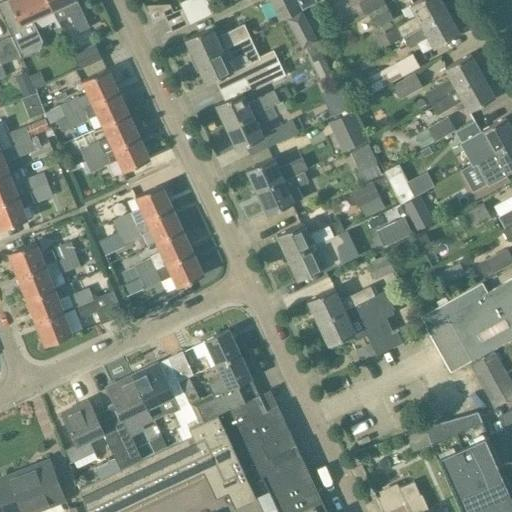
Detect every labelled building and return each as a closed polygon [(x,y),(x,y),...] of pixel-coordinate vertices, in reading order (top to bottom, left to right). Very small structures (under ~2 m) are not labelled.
[(8,0),(14,12),(2,17),(8,31),(11,36),(12,39),(21,58),(39,49),(42,41),(32,19),(52,10),(47,0),(8,0)] [(47,0),(52,10),(64,5),(69,16),(77,33),(89,27),(77,0),(47,0)] [(211,13),(205,0),(184,0),(179,2),(189,23),(211,13)] [(301,6),(297,0),(269,0),(279,21),(302,10),(301,6)] [(386,4),(383,0),(361,0),(358,2),(365,15),(386,4)] [(416,15),(397,25),(404,36),(448,11),(441,0),(415,0),(409,3),(416,15)] [(392,19),(386,6),(368,15),(375,28),(392,19)] [(460,32),(448,11),(404,36),(409,46),(428,36),(433,46),(460,32)] [(196,61),(242,39),(250,35),(245,24),(218,37),(213,26),(186,38),(196,61)] [(384,47),(391,43),(385,32),(378,35),(384,47)] [(207,83),(240,68),(260,58),(259,56),(250,35),(242,39),(196,61),(207,83)] [(21,57),(11,36),(0,40),(0,64),(1,64),(21,57)] [(102,59),(95,43),(72,53),(79,69),(102,59)] [(279,62),(274,49),(259,56),(260,58),(240,68),(245,78),(267,68),(279,62)] [(321,52),(311,57),(313,62),(324,57),(321,52)] [(412,53),(395,63),(402,76),(420,67),(412,53)] [(424,92),(430,104),(483,75),(470,53),(445,67),(451,78),(424,92)] [(81,81),(92,104),(118,91),(107,68),(81,81)] [(267,68),(245,78),(251,91),(273,81),(267,68)] [(33,88),(43,84),(38,73),(28,77),(30,80),(33,88)] [(422,87),(415,73),(393,85),(400,99),(422,87)] [(483,75),(430,104),(436,115),(463,99),(469,111),(495,96),(483,75)] [(33,88),(30,80),(19,85),(23,94),(34,89),(33,88)] [(335,114),(349,107),(341,89),(327,96),(335,114)] [(92,104),(102,126),(129,114),(118,91),(92,104)] [(216,104),(226,126),(271,104),(278,101),(274,91),(248,102),(243,91),(216,104)] [(36,93),(21,99),(29,119),(44,113),(36,93)] [(59,105),(64,117),(83,108),(78,96),(59,105)] [(415,103),(418,110),(426,105),(422,99),(415,103)] [(271,104),(226,126),(237,149),(264,136),(259,124),(276,116),(271,104)] [(83,108),(64,117),(70,129),(89,119),(83,108)] [(85,161),(139,136),(129,114),(102,126),(107,138),(98,142),(97,140),(80,149),(85,161)] [(476,161),(511,141),(511,127),(505,116),(479,130),(474,120),(455,130),(473,163),(476,161)] [(455,129),(448,117),(415,135),(422,147),(455,129)] [(0,149),(11,146),(30,138),(29,136),(49,128),(45,118),(0,135),(0,149)] [(298,133),(292,119),(269,130),(275,143),(298,133)] [(358,121),(333,132),(342,152),(367,140),(358,121)] [(139,136),(85,161),(90,172),(118,160),(123,172),(150,159),(139,136)] [(30,138),(11,146),(15,158),(35,150),(30,138)] [(511,141),(476,161),(488,183),(511,169),(511,141)] [(378,162),(368,143),(350,152),(360,171),(378,162)] [(11,146),(0,149),(0,176),(9,173),(5,162),(15,158),(11,146)] [(246,169),(257,192),(303,170),(306,169),(301,157),(279,168),(274,157),(246,169)] [(397,163),(383,170),(386,177),(394,194),(399,203),(413,196),(432,185),(426,172),(406,181),(401,170),(397,163)] [(303,170),(257,192),(267,214),(302,198),(297,186),(308,181),(303,170)] [(29,192),(48,184),(43,172),(24,179),(28,191),(29,192)] [(18,195),(9,173),(0,176),(0,203),(18,196),(18,195)] [(384,175),(350,191),(358,206),(379,196),(377,191),(389,185),(384,175)] [(29,192),(28,191),(18,195),(18,196),(0,203),(0,230),(28,220),(22,207),(52,196),(48,184),(29,192)] [(135,196),(145,218),(145,219),(172,207),(162,184),(135,196)] [(404,203),(417,228),(433,220),(420,194),(404,203)] [(379,196),(358,206),(362,217),(384,207),(379,196)] [(490,215),(482,202),(462,213),(470,226),(490,215)] [(182,229),(172,207),(145,219),(145,218),(137,222),(117,231),(123,243),(150,230),(156,241),(182,229)] [(511,207),(498,215),(504,226),(505,228),(511,223),(511,207)] [(112,219),(117,231),(137,222),(132,211),(112,219)] [(411,233),(404,216),(377,228),(384,245),(411,233)] [(277,235),(287,257),(340,232),(344,230),(339,220),(309,234),(304,222),(277,235)] [(511,223),(505,228),(504,226),(501,228),(508,241),(511,239),(511,223)] [(193,251),(182,229),(156,241),(160,250),(150,255),(150,257),(133,265),(138,276),(193,251)] [(436,243),(430,231),(416,238),(422,250),(436,243)] [(340,232),(287,257),(298,280),(325,267),(324,266),(341,259),(335,247),(345,243),(340,232)] [(8,253),(17,276),(75,254),(70,241),(40,252),(36,242),(8,253)] [(511,261),(511,257),(507,247),(478,263),(486,278),(496,273),(495,271),(511,261)] [(193,251),(138,276),(144,288),(171,276),(176,287),(203,274),(193,251)] [(75,254),(17,276),(26,299),(54,288),(49,276),(79,265),(75,254)] [(394,272),(387,255),(368,262),(375,279),(394,272)] [(453,264),(436,272),(441,285),(458,277),(453,264)] [(431,270),(420,275),(425,287),(437,281),(431,270)] [(511,337),(511,278),(488,292),(482,281),(420,315),(426,325),(425,326),(451,372),(472,360),(511,337)] [(69,293),(74,306),(93,298),(88,286),(69,293)] [(307,300),(317,323),(375,296),(370,286),(340,300),(334,288),(307,300)] [(63,310),(54,288),(26,299),(35,321),(63,310)] [(386,291),(375,296),(317,323),(328,346),(356,333),(350,321),(359,317),(376,355),(403,341),(396,329),(392,331),(385,316),(394,312),(392,309),(394,308),(386,291)] [(107,293),(93,298),(74,306),(79,317),(96,310),(101,324),(117,317),(107,293)] [(146,314),(142,305),(131,310),(135,319),(146,314)] [(63,310),(35,321),(45,346),(72,335),(63,310)] [(205,340),(192,346),(198,358),(205,354),(211,367),(216,364),(240,353),(229,329),(205,340)] [(176,376),(179,382),(189,377),(193,375),(182,351),(167,358),(169,361),(176,376)] [(511,395),(511,381),(495,351),(470,365),(494,406),(511,395)] [(198,423),(219,414),(219,413),(248,400),(248,399),(240,382),(251,377),(240,353),(216,364),(220,373),(207,378),(214,392),(200,399),(189,404),(196,419),(198,423)] [(158,363),(132,375),(147,406),(171,395),(178,409),(173,411),(186,437),(192,434),(187,423),(196,419),(189,404),(179,382),(176,376),(166,381),(158,363)] [(147,406),(132,375),(107,387),(126,427),(116,432),(131,463),(142,458),(131,435),(145,428),(142,424),(153,419),(147,406)] [(271,496),(277,507),(278,511),(326,511),(296,444),(277,405),(266,410),(259,394),(248,399),(248,400),(219,414),(256,496),(256,497),(261,495),(263,499),(271,496)] [(95,451),(89,439),(103,433),(88,400),(61,413),(75,444),(65,450),(72,463),(95,451)] [(503,428),(487,434),(511,489),(511,408),(497,415),(503,428)] [(511,511),(511,489),(487,434),(478,412),(465,418),(466,421),(461,423),(458,418),(447,423),(447,421),(436,426),(435,424),(425,429),(430,444),(460,511),(511,511)] [(192,434),(186,437),(142,458),(131,463),(100,478),(78,489),(83,501),(86,511),(98,511),(209,460),(219,483),(234,476),(239,488),(228,493),(235,507),(256,496),(219,414),(198,423),(196,419),(187,423),(192,434)] [(412,453),(429,447),(424,431),(406,436),(412,453)] [(94,466),(99,476),(100,478),(131,463),(116,432),(105,437),(114,457),(94,466)] [(48,461),(21,471),(36,511),(64,501),(48,461)] [(0,502),(3,511),(35,511),(36,511),(21,471),(0,479),(0,502)] [(427,509),(414,480),(399,487),(397,482),(378,491),(380,495),(377,496),(384,511),(386,511),(406,504),(409,511),(435,511),(433,507),(427,509)] [(86,511),(83,501),(67,507),(69,511),(86,511)]
